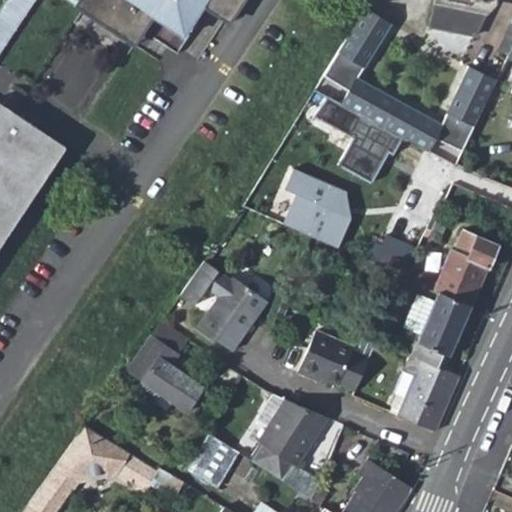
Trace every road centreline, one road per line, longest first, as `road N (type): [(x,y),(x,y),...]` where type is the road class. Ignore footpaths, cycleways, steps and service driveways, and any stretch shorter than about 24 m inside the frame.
road 1 (residential): [(452,460),(288,386),(255,363)]
road 2 (residential): [(452,460),(511,334)]
